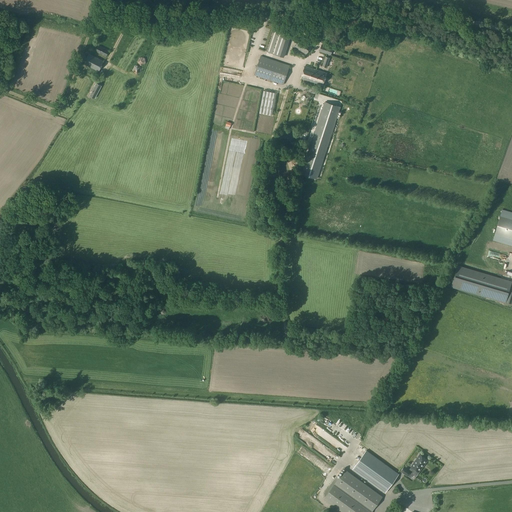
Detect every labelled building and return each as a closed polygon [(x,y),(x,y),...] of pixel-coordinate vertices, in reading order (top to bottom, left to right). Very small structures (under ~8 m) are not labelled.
[(270,53),(274,54),(282,30),(278,29),(270,53)] [(306,54),(312,45),(300,38),(294,47),(306,54)] [(96,43),(91,54),(105,61),(110,51),(96,43)] [(333,48),(321,44),(319,51),(331,55),(333,48)] [(89,52),(83,60),(96,70),(102,63),(89,52)] [(254,75),(275,82),(283,85),(290,65),(260,56),(254,75)] [(322,86),(326,73),(305,66),(301,78),(322,86)] [(90,78),(92,72),(84,68),(82,74),(90,78)] [(95,98),(102,86),(96,83),(90,96),(95,98)] [(127,85),(117,108),(121,110),(131,87),(127,85)] [(276,93),(263,90),(259,113),(272,115),(276,93)] [(306,95),(304,94),(304,98),(310,100),(312,92),(307,91),(306,95)] [(309,127),(312,128),(321,99),(333,103),(334,102),(337,103),(339,99),(320,93),(309,127)] [(340,107),(325,102),(301,176),(316,181),(340,107)] [(511,217),(500,214),(494,235),(511,240),(511,217)] [(503,262),(505,257),(492,252),(490,258),(497,260),(503,262)] [(511,281),(457,265),(451,286),(505,303),(506,302),(505,302),(511,283),(511,281)] [(388,488),(399,474),(366,450),(356,465),(388,488)] [(404,466),(401,471),(407,476),(410,471),(413,473),(415,469),(419,472),(428,460),(419,454),(411,466),(411,467),(409,470),(404,466)] [(339,472),(322,499),(341,511),(370,511),(379,499),(339,472)]
